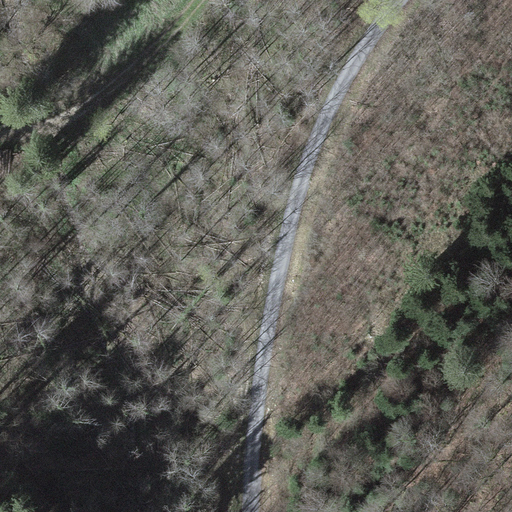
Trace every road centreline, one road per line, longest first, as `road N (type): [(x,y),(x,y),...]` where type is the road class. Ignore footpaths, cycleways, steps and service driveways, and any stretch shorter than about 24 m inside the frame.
road 1 (track): [(393,0),(341,79),(303,165),(257,389),(249,511)]
road 2 (track): [(0,131),(46,123),(99,98),(191,0)]
